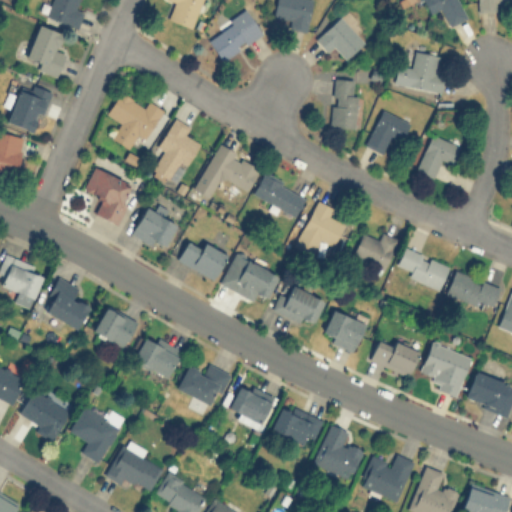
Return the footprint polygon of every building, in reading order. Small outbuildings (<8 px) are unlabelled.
[(81,0),(49,0),(44,15),(73,25),(81,0)] [(164,0),(172,4),(166,17),(189,26),(199,0),(164,0)] [(273,0),(271,21),(305,26),(308,0),(273,0)] [(456,0),(419,0),(426,13),(439,8),(446,25),(464,17),(456,0)] [(475,0),(476,10),(498,9),(498,0),(475,0)] [(206,39),(218,60),(260,34),(244,8),(224,20),(228,26),(206,39)] [(344,58),(363,40),(337,14),(313,38),(330,54),(336,49),(344,58)] [(60,32),(35,23),(21,62),(54,74),(62,52),(54,49),(60,32)] [(395,62),(392,82),(439,90),(442,71),(434,70),(437,54),(411,50),(409,65),(395,62)] [(354,78),(331,77),(328,125),(352,126),(354,78)] [(16,88),(4,121),(32,131),(47,90),(28,83),(25,91),(16,88)] [(141,139),(161,110),(146,99),(141,106),(118,91),(104,112),(119,122),(109,136),(126,147),(135,135),(141,139)] [(364,145),(382,151),(387,136),(400,140),(406,119),(376,109),(364,145)] [(156,146),(162,149),(150,172),(175,185),(197,142),(183,134),(188,125),(171,116),(156,146)] [(20,135),(0,131),(0,168),(14,171),(20,135)] [(457,145),(429,133),(414,168),(432,175),(439,158),(450,162),(457,145)] [(208,197),(219,176),(245,190),(257,167),(239,158),(240,156),(215,142),(191,188),(208,197)] [(124,203),(118,201),(127,181),(91,166),(81,189),(99,197),(93,213),(116,223),(124,203)] [(250,192),(292,215),(304,194),(261,171),(250,192)] [(332,245),(342,223),(327,216),(331,207),(314,199),(292,245),(311,254),(318,239),(332,245)] [(173,220),(140,207),(129,234),(161,248),(173,220)] [(395,238),(378,230),(375,239),(359,232),(350,255),(382,268),(395,238)] [(224,252),(201,241),(198,247),(184,240),(174,259),(211,278),(224,252)] [(436,288),(447,265),(403,246),(393,268),(436,288)] [(217,283),(251,299),(254,291),(264,296),(276,272),(232,251),(217,283)] [(40,271),(33,269),(34,265),(2,253),(0,258),(0,286),(29,297),(40,271)] [(497,287),(453,269),(444,291),(488,309),(497,287)] [(75,285),(56,276),(39,310),(75,327),(86,304),(70,296),(75,285)] [(321,300),(284,279),(269,306),(306,327),(321,300)] [(511,289),(508,288),(496,325),(511,330),(511,289)] [(134,320),(104,304),(90,330),(119,346),(134,320)] [(362,322),(330,308),(318,335),(350,349),(362,322)] [(130,359),(165,375),(178,348),(143,332),(130,359)] [(367,359),(405,374),(416,349),(378,333),(367,359)] [(468,353),(428,340),(418,370),(430,374),(427,385),(455,394),(468,353)] [(173,388),(213,404),(226,371),(205,363),(201,372),(183,364),(173,388)] [(0,397),(10,402),(22,375),(0,365),(0,397)] [(461,398),(504,413),(511,390),(511,384),(471,370),(461,398)] [(256,428),(271,395),(238,380),(223,412),(256,428)] [(51,439),(67,408),(30,388),(16,413),(35,423),(32,429),(51,439)] [(321,419),(280,401),(268,429),(300,443),(303,436),(311,439),(321,419)] [(104,406),(100,414),(80,404),(66,430),(84,440),(78,452),(98,462),(122,416),(104,406)] [(309,462),(348,479),(361,449),(342,441),(347,431),(327,422),(309,462)] [(101,473),(119,484),(124,476),(146,489),(160,467),(140,455),(144,449),(123,437),(101,473)] [(355,484),(394,501),(411,459),(393,451),(389,461),(369,453),(355,484)] [(421,464),(404,508),(414,511),(445,511),(454,489),(437,482),(441,471),(421,464)] [(152,494),(174,504),(170,511),(194,511),(204,490),(162,471),(152,494)] [(501,511),(507,494),(466,482),(458,510),(465,511),(501,511)] [(0,511),(10,511),(16,501),(0,491),(0,511)] [(238,511),(210,496),(200,511),(238,511)]
